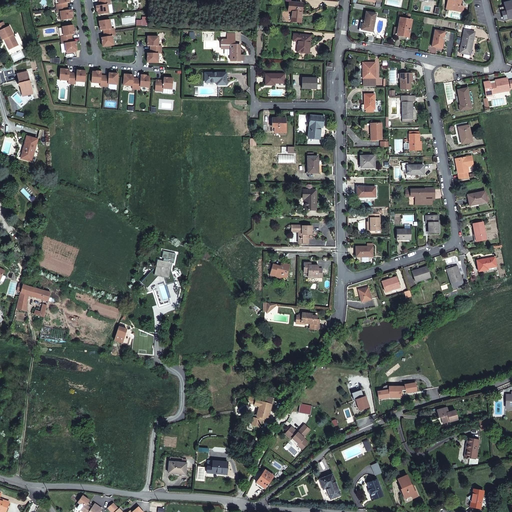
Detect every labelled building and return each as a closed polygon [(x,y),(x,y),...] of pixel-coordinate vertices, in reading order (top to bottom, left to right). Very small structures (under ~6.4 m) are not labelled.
[(70,3),(69,0),(58,0),(59,4),(56,4),(57,8),(66,7),(67,7),(67,3),(70,3)] [(109,13),(107,5),(110,4),(110,0),(99,2),(100,5),(95,6),(96,12),(98,11),(98,15),(109,13)] [(460,0),(447,0),(446,9),(463,12),(463,7),(460,6),(460,0)] [(302,3),(289,2),(288,11),(292,11),(291,21),(301,22),(302,3)] [(73,15),(72,10),(68,10),(67,7),(66,7),(57,8),(57,12),(60,12),(61,20),(72,19),(72,15),(73,15)] [(376,14),(366,12),(364,24),(362,24),(361,30),(373,32),(376,14)] [(412,20),(400,18),(397,34),(409,36),(412,20)] [(111,29),(110,20),(99,21),(100,30),(103,30),(104,34),(115,32),(114,28),(111,29)] [(14,35),(10,26),(6,28),(3,22),(0,23),(0,35),(2,40),(4,39),(5,39),(6,41),(6,42),(9,50),(18,45),(13,35),(14,35)] [(74,34),(73,25),(62,27),(64,36),(61,36),(61,40),(72,38),(71,35),(74,34)] [(445,32),(435,30),(432,47),(442,49),(445,32)] [(475,32),(465,30),(460,53),(470,55),(471,49),(470,48),(472,36),(474,36),(475,32)] [(114,45),(112,36),(115,36),(115,32),(104,34),(105,37),(101,38),(103,47),(114,45)] [(240,47),(236,47),(236,45),(235,45),(235,33),(227,33),(227,39),(221,39),(221,49),(224,49),(230,49),(230,52),(230,61),(243,61),(244,55),(240,55),(240,47)] [(306,37),(304,37),(304,35),(294,34),(293,41),(298,41),(297,52),(309,53),(311,36),(306,35),(306,37)] [(158,46),(158,37),(148,37),(147,46),(151,46),(150,50),(161,50),(161,46),(158,46)] [(77,51),(75,41),(72,42),(72,38),(61,40),(62,44),(65,43),(66,52),(77,51)] [(158,63),(158,54),(161,54),(161,50),(150,50),(150,53),(147,53),(147,62),(158,63)] [(375,78),(375,63),(363,63),(363,78),(363,87),(375,87),(375,78)] [(69,73),(69,70),(60,69),(59,80),(68,81),(68,84),(72,84),(73,73),(69,73)] [(86,71),(77,70),(76,74),(73,73),(72,84),(76,84),(76,81),(85,82),(86,71)] [(33,91),(27,71),(17,74),(19,83),(18,84),(21,88),(25,93),(33,91)] [(101,76),(102,71),(96,71),(96,72),(92,72),(91,83),(100,83),(100,86),(104,87),(105,76),(101,76)] [(118,74),(109,73),(108,76),(105,76),(104,87),(108,87),(108,84),(117,85),(118,74)] [(226,73),(205,73),(205,82),(217,83),(217,85),(226,85),(226,73)] [(133,78),(133,75),(124,74),(123,85),(132,86),(132,89),(136,89),(137,79),(133,78)] [(150,77),(146,76),(146,75),(141,74),(140,79),(137,79),(136,89),(140,90),(140,87),(149,87),(150,77)] [(284,74),(266,74),(266,85),(275,85),(275,83),(284,83),(284,74)] [(410,83),(410,74),(400,74),(400,79),(400,90),(411,89),(410,83)] [(163,81),(156,80),(155,91),(163,92),(163,89),(172,89),(173,79),(164,78),(163,81)] [(317,79),(302,78),(302,88),(316,89),(316,84),(319,84),(319,79),(317,79)] [(507,78),(495,80),(496,83),(490,84),(489,82),(483,83),(486,96),(492,95),(491,94),(509,90),(507,78)] [(33,91),(25,93),(21,88),(23,96),(33,94),(33,91)] [(471,109),(467,88),(457,90),(460,105),(459,105),(460,111),(471,109)] [(364,109),(366,109),(374,109),(375,109),(374,94),(364,94),(364,105),(364,109)] [(414,102),(414,96),(402,96),(402,119),(412,119),(412,102),(414,102)] [(324,117),(310,115),(308,138),(319,139),(320,131),(319,131),(319,127),(321,127),(322,127),(324,117)] [(286,118),(272,118),(272,124),(274,124),(274,133),(286,133),(286,118)] [(381,123),(370,123),(371,140),(382,140),(381,123)] [(472,142),(469,125),(458,128),(459,134),(460,134),(462,144),(472,142)] [(48,130),(41,128),(38,138),(45,140),(48,130)] [(419,141),(419,134),(419,131),(414,131),(414,134),(409,134),(409,150),(419,150),(419,141)] [(38,139),(27,136),(24,146),(27,147),(26,152),(23,151),(21,159),(32,161),(38,139)] [(318,166),(317,156),(307,157),(308,173),(318,173),(318,166)] [(374,156),(360,156),(360,162),(362,162),(362,168),(375,168),(374,156)] [(471,156),(455,159),(459,179),(468,177),(467,172),(468,172),(467,166),(473,165),(471,156)] [(424,165),(408,165),(408,163),(401,163),(401,167),(402,167),(402,171),(406,171),(406,175),(415,174),(424,174),(424,165)] [(375,187),(357,187),(357,197),(376,197),(375,187)] [(435,189),(424,189),(406,190),(406,195),(410,195),(411,196),(415,196),(418,196),(418,199),(415,199),(416,204),(432,204),(432,199),(429,199),(429,196),(432,196),(435,196),(435,189)] [(316,190),(303,190),(303,199),(305,199),(305,210),(316,210),(316,190)] [(485,191),(467,195),(469,204),(478,202),(478,204),(487,202),(485,191)] [(379,214),(371,214),(367,214),(367,218),(368,218),(370,218),(370,222),(370,231),(380,231),(380,214),(379,214)] [(438,216),(426,216),(426,223),(427,223),(429,223),(429,233),(438,233),(438,216)] [(486,240),(483,222),(473,224),(476,242),(486,240)] [(312,235),(312,230),(310,230),(310,226),(291,226),(291,232),(299,232),(302,232),(302,238),(299,238),(299,244),(308,244),(308,235),(312,235)] [(410,229),(397,229),(397,240),(406,240),(406,238),(411,238),(410,229)] [(367,246),(356,246),(356,257),(373,257),(373,246),(372,246),(372,244),(369,244),(369,246),(367,246)] [(494,257),(477,260),(479,271),(487,270),(487,268),(496,266),(494,257)] [(146,284),(148,290),(170,298),(167,282),(175,280),(171,268),(172,262),(158,258),(157,265),(142,281),(146,284)] [(290,265),(281,263),(280,266),(280,267),(278,266),(273,264),(271,269),(270,273),(275,275),(276,277),(282,278),(282,277),(286,278),(290,265)] [(318,266),(313,265),(311,265),(311,263),(303,263),(303,273),(306,273),(308,273),(308,276),(318,276),(318,277),(322,278),(322,269),(318,269),(318,266)] [(461,280),(457,266),(447,269),(451,283),(461,280)] [(430,277),(426,267),(421,269),(421,270),(412,273),(415,282),(430,277)] [(396,277),(391,279),(391,280),(382,283),(385,292),(400,287),(396,277)] [(23,284),(22,287),(21,292),(20,293),(28,296),(30,296),(48,301),(50,292),(23,284)] [(371,299),(368,287),(358,290),(361,302),(371,299)] [(28,296),(20,293),(16,308),(27,312),(27,302),(28,296)] [(268,303),(267,312),(267,313),(278,304),(268,303)] [(297,315),(297,320),(302,320),(302,323),(306,323),(311,324),(310,329),(319,330),(320,320),(317,320),(317,316),(312,316),(312,314),(303,313),(303,314),(302,316),(299,315),(297,315)] [(68,330),(42,326),(40,338),(66,341),(68,330)] [(127,329),(119,326),(114,340),(122,343),(127,329)] [(405,386),(389,387),(389,394),(401,394),(401,391),(406,390),(406,392),(416,391),(415,383),(405,385),(405,386)] [(361,390),(351,393),(354,401),(356,400),(359,410),(369,406),(366,399),(365,399),(364,397),(361,390)] [(253,421),(252,424),(252,425),(260,427),(262,420),(261,420),(262,417),(265,418),(268,419),(272,404),(273,398),(267,396),(266,398),(259,396),(258,399),(257,399),(256,400),(255,405),(254,405),(259,406),(257,416),(258,416),(257,419),(256,418),(255,421),(253,421)] [(257,399),(249,397),(248,401),(251,404),(255,405),(256,400),(257,399)] [(455,410),(448,412),(447,407),(437,411),(439,418),(442,417),(444,416),(444,418),(443,418),(445,423),(458,419),(455,410)] [(488,418),(478,421),(481,430),(490,427),(488,418)] [(291,427),(285,434),(291,440),(292,439),(299,444),(297,445),(302,449),(309,442),(304,438),(305,437),(304,436),(310,430),(304,425),(299,431),(300,432),(299,433),(297,432),(291,427)] [(476,459),(479,440),(468,438),(466,447),(465,457),(467,458),(470,458),(476,459)] [(372,450),(367,440),(363,442),(367,452),(372,450)] [(228,462),(213,461),(208,460),(207,473),(212,473),(212,472),(222,472),(222,474),(227,474),(228,462)] [(186,463),(169,461),(168,473),(174,473),(179,474),(179,472),(185,473),(186,463)] [(274,476),(265,470),(256,482),(265,488),(274,476)] [(339,490),(332,474),(319,479),(322,487),(325,486),(330,499),(339,496),(337,491),(339,490)] [(411,486),(407,475),(397,479),(401,488),(400,489),(405,498),(411,495),(413,498),(418,496),(415,490),(414,491),(411,486)] [(383,495),(377,479),(368,483),(371,490),(369,491),(371,495),(372,495),(373,499),(383,495)] [(480,508),(483,491),(473,489),(473,494),(471,502),(470,507),(480,508)] [(81,509),(84,511),(100,511),(103,509),(95,504),(93,506),(90,504),(91,502),(89,500),(82,495),(78,502),(80,503),(78,507),(77,509),(79,510),(81,509)] [(9,501),(0,498),(0,500),(6,502),(5,505),(8,506),(9,503),(9,501)] [(118,509),(113,503),(108,508),(111,511),(114,511),(117,510),(118,509)]
